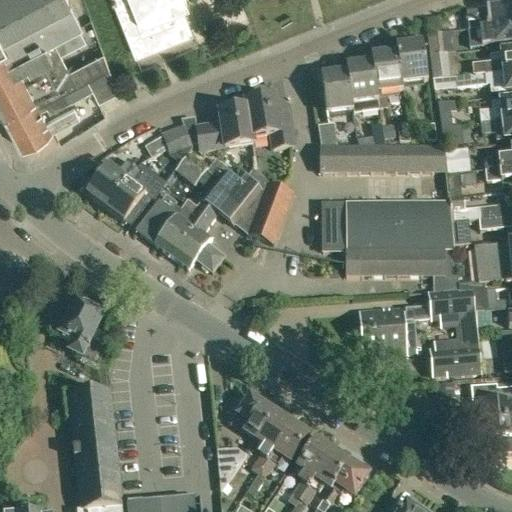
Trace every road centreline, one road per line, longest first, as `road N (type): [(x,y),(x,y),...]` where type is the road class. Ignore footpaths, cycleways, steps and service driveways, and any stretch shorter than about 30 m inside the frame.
road 1 (residential): [(511,511),(478,500),(135,284),(21,201)]
road 2 (residential): [(21,201),(134,122),(435,0)]
